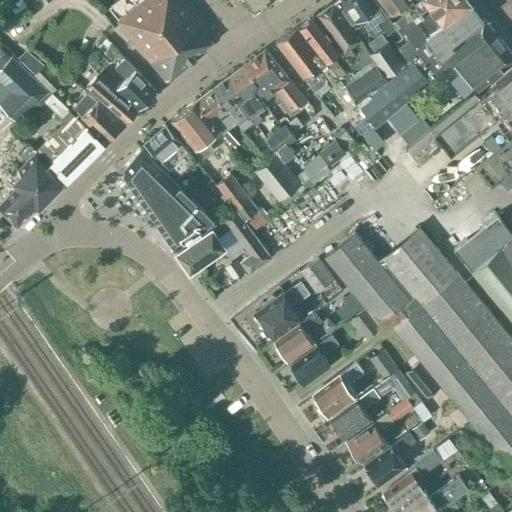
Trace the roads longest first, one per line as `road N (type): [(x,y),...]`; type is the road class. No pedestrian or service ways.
road 1 (residential): [(339,511),(167,273),(134,245),(72,235)]
road 2 (residential): [(108,158),(240,43)]
